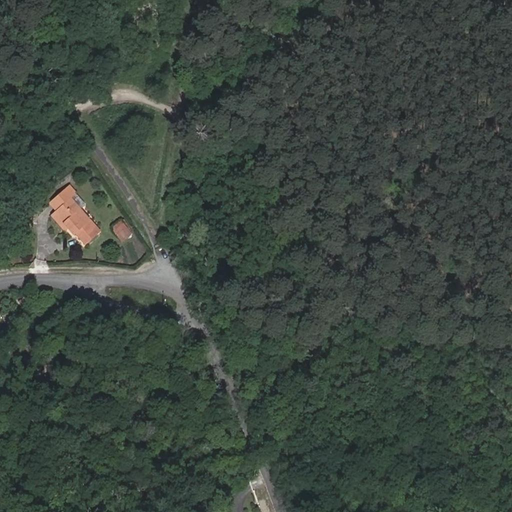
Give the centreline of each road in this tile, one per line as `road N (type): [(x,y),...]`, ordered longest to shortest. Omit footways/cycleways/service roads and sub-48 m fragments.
road 1 (residential): [(275,511),(203,335)]
road 2 (residential): [(203,335),(180,294),(160,283),(44,279)]
road 3 (residential): [(44,279),(203,335)]
